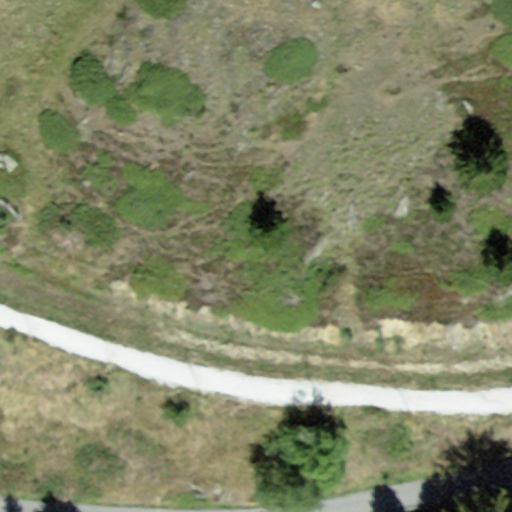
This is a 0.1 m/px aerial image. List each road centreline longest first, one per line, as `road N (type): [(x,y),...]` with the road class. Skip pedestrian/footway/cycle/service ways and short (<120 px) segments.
road 1 (track): [(0,310),(237,383),(511,394)]
road 2 (residential): [(511,472),(325,511),(0,508)]
